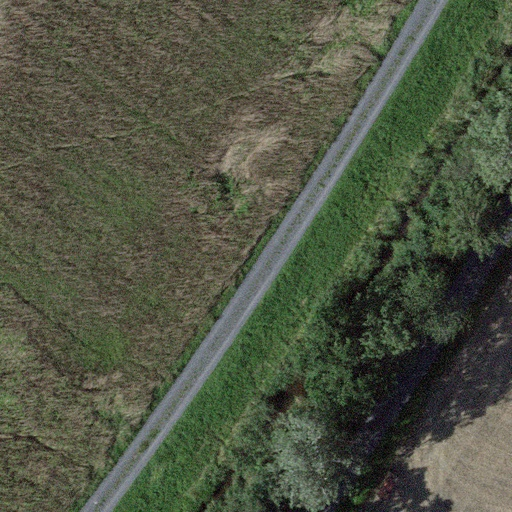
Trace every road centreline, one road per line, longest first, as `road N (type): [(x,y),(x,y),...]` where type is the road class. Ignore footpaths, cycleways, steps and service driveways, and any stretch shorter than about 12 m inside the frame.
road 1 (track): [(83,511),(211,342),(433,0)]
road 2 (track): [(511,207),(324,511)]
